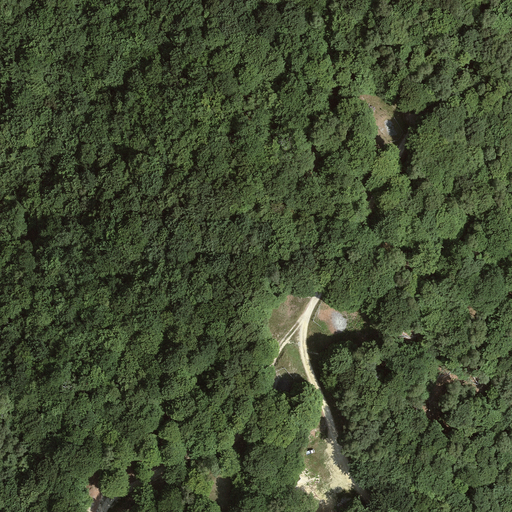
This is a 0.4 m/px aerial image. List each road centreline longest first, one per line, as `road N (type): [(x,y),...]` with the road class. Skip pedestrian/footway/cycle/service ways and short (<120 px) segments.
road 1 (track): [(511,74),(422,114),(309,309),(308,372),(380,511)]
road 2 (track): [(112,511),(123,495),(239,435),(254,394),(309,309)]
